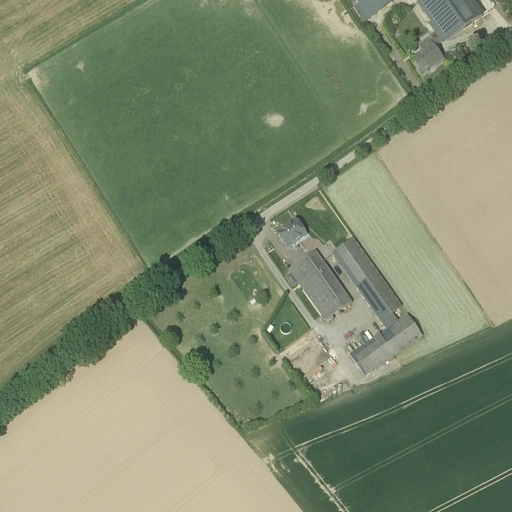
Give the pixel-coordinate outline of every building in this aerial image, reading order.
[(356,0),(369,19),(395,0),(356,0)] [(434,48),(445,40),(438,30),(427,38),(427,40),(419,46),(422,52),(412,59),(422,73),(433,65),(435,67),(443,61),(434,48)] [(307,237),(301,229),(295,221),(276,234),(288,250),(307,237)] [(392,314),(401,307),(354,239),(331,255),(380,323),(392,314)] [(289,271),(325,323),(352,304),(315,252),(289,271)] [(398,322),(392,314),(380,323),(386,331),(398,322)] [(423,337),(407,316),(398,322),(386,331),(350,356),(365,378),(423,337)]
